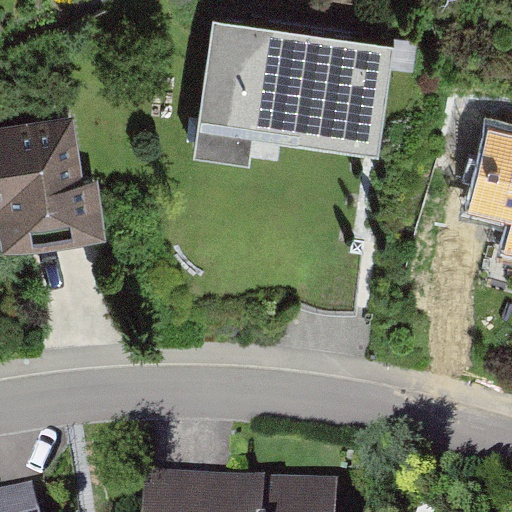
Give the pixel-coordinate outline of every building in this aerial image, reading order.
[(214,22),(196,162),(250,169),(253,142),(381,161),(395,46),(214,22)] [(0,243),(32,238),(34,250),(95,239),(93,228),(103,226),(89,107),(0,121),(0,243)] [(501,261),(511,263),(511,125),(487,119),(465,214),(507,228),(501,261)] [(330,511),(331,501),(131,492),(129,511),(330,511)] [(41,511),(39,499),(0,506),(0,511),(41,511)]
